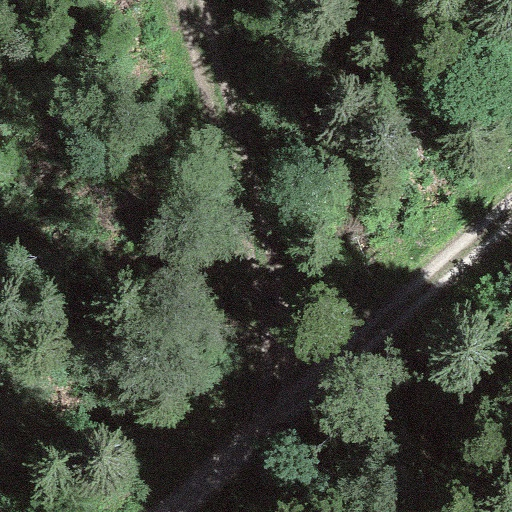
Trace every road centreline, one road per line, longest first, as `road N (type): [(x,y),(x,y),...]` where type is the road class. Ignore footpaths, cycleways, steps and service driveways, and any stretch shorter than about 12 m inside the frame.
road 1 (track): [(511,228),(180,511)]
road 2 (track): [(174,0),(296,418)]
